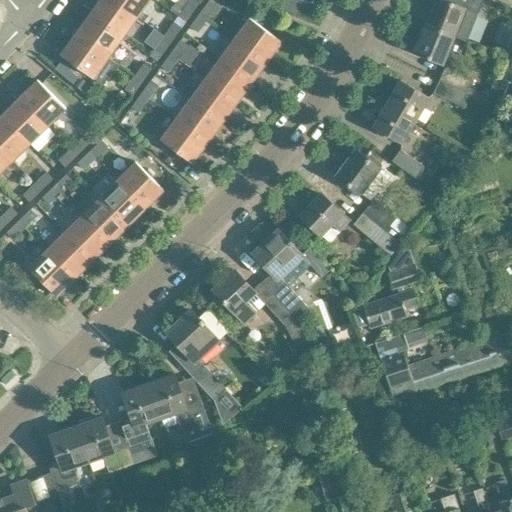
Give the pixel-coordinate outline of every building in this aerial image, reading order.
[(122,38),(136,17),(112,0),(98,0),(89,14),(122,38)] [(112,0),(136,17),(148,0),(112,0)] [(192,14),(200,2),(197,0),(190,0),(185,8),(192,14)] [(207,20),(218,5),(212,0),(210,0),(199,14),(207,20)] [(467,40),(483,0),(446,0),(446,1),(443,0),(435,0),(426,25),(454,36),(454,35),(467,40)] [(307,6),(305,17),(322,21),(324,10),(307,6)] [(122,38),(89,14),(74,34),(107,58),(122,38)] [(198,31),(207,20),(199,14),(191,26),(198,31)] [(282,41),(249,18),(234,39),(266,62),(282,41)] [(170,43),(181,28),(174,22),(163,38),(170,43)] [(443,64),(454,36),(426,25),(415,53),(443,64)] [(74,34),(60,54),(93,78),(103,85),(117,65),(107,58),(74,34)] [(163,54),(170,43),(163,38),(156,48),(163,54)] [(266,62),(234,39),(220,58),(252,82),(266,62)] [(178,59),(188,45),(181,40),(171,54),(178,59)] [(169,71),(178,59),(171,54),(162,66),(169,71)] [(252,82),(220,58),(204,79),(237,103),(252,82)] [(142,83),(153,68),(145,63),(134,78),(142,83)] [(473,78),(447,66),(440,80),(467,92),(473,78)] [(499,105),(509,80),(497,76),(487,100),(499,105)] [(133,94),(142,83),(134,78),(125,90),(133,94)] [(237,103),(204,79),(190,99),(222,123),(237,103)] [(65,108),(37,80),(19,97),(47,126),(65,108)] [(429,97),(400,80),(386,103),(416,120),(429,97)] [(467,92),(440,80),(434,92),(461,104),(467,92)] [(151,82),(141,95),(148,100),(158,87),(151,82)] [(135,104),(132,108),(139,113),(142,108),(148,100),(141,95),(135,104)] [(47,126),(19,97),(1,115),(29,144),(47,126)] [(222,123),(190,99),(175,119),(208,143),(222,123)] [(416,120),(386,103),(373,125),(403,143),(416,120)] [(0,150),(11,162),(29,144),(1,115),(0,115),(0,150)] [(208,143),(175,119),(160,139),(193,163),(208,143)] [(76,156),(89,143),(82,137),(70,149),(76,156)] [(95,158),(108,146),(102,140),(89,152),(95,158)] [(66,166),(76,156),(70,149),(59,160),(66,166)] [(424,165),(401,149),(393,160),(416,177),(424,165)] [(0,172),(11,162),(0,150),(0,172)] [(369,204),(389,178),(359,151),(337,175),(369,204)] [(85,169),(95,158),(89,152),(78,162),(85,169)] [(164,190),(135,161),(116,180),(144,209),(164,190)] [(40,191),(54,178),(47,172),(34,185),(40,191)] [(60,193),(73,181),(67,174),(53,187),(60,193)] [(144,209),(116,180),(99,197),(127,226),(144,209)] [(30,201),(40,191),(34,185),(24,195),(30,201)] [(49,203),(60,193),(53,187),(43,197),(49,203)] [(328,241),(348,218),(320,193),(300,215),(328,241)] [(127,226),(99,197),(82,214),(110,243),(127,226)] [(412,229),(375,198),(363,213),(401,244),(412,229)] [(0,220),(5,225),(18,213),(12,207),(0,217),(0,220)] [(25,228),(37,216),(31,209),(18,221),(25,228)] [(401,244),(363,213),(354,224),(392,255),(401,244)] [(110,243),(82,214),(64,232),(92,260),(110,243)] [(13,238),(25,228),(18,221),(7,232),(13,238)] [(288,286),(311,265),(292,244),(293,243),(290,239),(288,240),(278,229),(253,252),(285,287),(287,285),(288,286)] [(92,260),(64,232),(46,249),(74,278),(92,260)] [(399,292),(353,307),(359,326),(368,324),(369,327),(406,315),(403,307),(417,302),(411,283),(421,280),(410,248),(401,250),(389,267),(391,272),(389,272),(394,289),(398,287),(399,292)] [(74,278),(46,249),(28,267),(56,296),(74,278)] [(246,300),(255,292),(235,269),(214,288),(246,323),(257,313),(246,300)] [(288,286),(287,285),(285,287),(276,295),(302,323),(314,313),(288,286)] [(302,323),(276,295),(266,304),(287,327),(293,338),(302,357),(310,354),(314,352),(306,328),(302,323)] [(218,339),(203,323),(205,321),(201,317),(199,319),(191,309),(167,331),(195,361),(218,339)] [(423,328),(374,344),(379,358),(394,403),(395,403),(511,364),(511,348),(507,333),(406,366),(402,352),(408,349),(406,345),(426,338),(423,328)] [(227,389),(205,365),(193,376),(214,399),(227,389)] [(187,411),(177,382),(174,373),(148,383),(162,420),(177,415),(182,429),(183,428),(188,441),(213,432),(203,405),(187,411)] [(162,420),(148,383),(123,392),(136,429),(125,433),(129,445),(127,446),(134,463),(158,455),(147,425),(162,420)] [(243,407),(227,389),(214,399),(224,424),(243,407)] [(350,406),(332,412),(345,455),(363,449),(350,406)] [(511,437),(511,413),(495,420),(502,440),(511,437)] [(114,450),(105,426),(102,417),(77,426),(89,461),(104,456),(110,472),(119,469),(126,487),(136,483),(130,465),(134,463),(127,446),(114,450)] [(495,420),(483,423),(491,444),(502,440),(495,420)] [(89,461),(77,426),(51,435),(63,468),(52,472),(64,506),(71,503),(74,498),(69,486),(80,482),(74,466),(89,461)] [(362,511),(346,461),(316,471),(326,501),(342,496),(347,511),(362,511)] [(0,511),(38,511),(35,503),(58,495),(50,472),(28,480),(27,479),(9,485),(13,495),(14,498),(6,501),(4,498),(0,499),(0,511)] [(261,486),(257,475),(243,479),(247,492),(261,486)] [(247,492),(243,479),(242,478),(222,486),(227,499),(247,492)] [(511,511),(511,497),(508,485),(505,479),(495,482),(498,489),(501,498),(487,503),(489,511),(511,511)] [(489,511),(487,503),(482,488),(474,491),(479,507),(464,511),(489,511)] [(405,511),(413,510),(406,490),(390,495),(396,511),(405,511)] [(460,511),(454,493),(441,498),(445,511),(460,511)]
